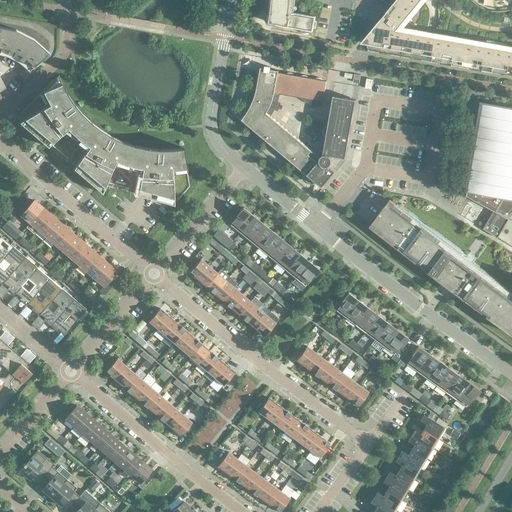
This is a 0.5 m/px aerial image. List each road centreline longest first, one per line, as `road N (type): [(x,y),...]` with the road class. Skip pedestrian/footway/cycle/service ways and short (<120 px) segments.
road 1 (residential): [(511,373),(241,168)]
road 2 (residential): [(368,444),(152,274)]
road 3 (residential): [(240,511),(70,371)]
road 4 (residential): [(152,274),(0,142)]
road 5 (residential): [(241,168),(219,148),(211,120),(231,0)]
road 6 (residential): [(241,168),(152,274)]
road 7 (residential): [(152,274),(70,371)]
